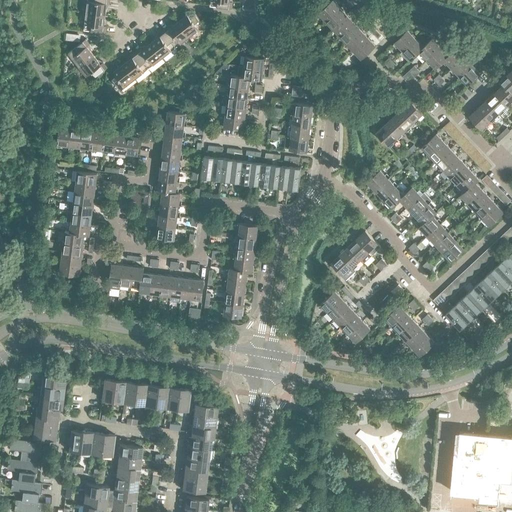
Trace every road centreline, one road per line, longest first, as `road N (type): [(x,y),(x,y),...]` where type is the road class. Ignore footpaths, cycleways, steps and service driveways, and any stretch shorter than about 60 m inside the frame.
road 1 (tertiary): [(0,363),(45,339),(261,375)]
road 2 (tertiary): [(264,354),(50,319),(0,335)]
road 3 (tertiary): [(261,375),(398,392),(475,377),(511,356)]
road 4 (tertiary): [(511,342),(470,364),(416,375),(264,354)]
road 5 (residential): [(114,242),(201,253),(208,202),(296,218)]
road 6 (residential): [(170,511),(176,437),(82,424)]
road 7 (residential): [(433,289),(354,194),(321,179)]
road 8 (residential): [(204,137),(260,144),(281,51)]
road 9 (residential): [(264,354),(281,250),(296,218)]
road 10 (residential): [(114,242),(122,179),(151,182),(156,136)]
road 11 (residential): [(242,511),(261,375)]
road 12 (residential): [(247,13),(172,3),(154,17),(123,13)]
